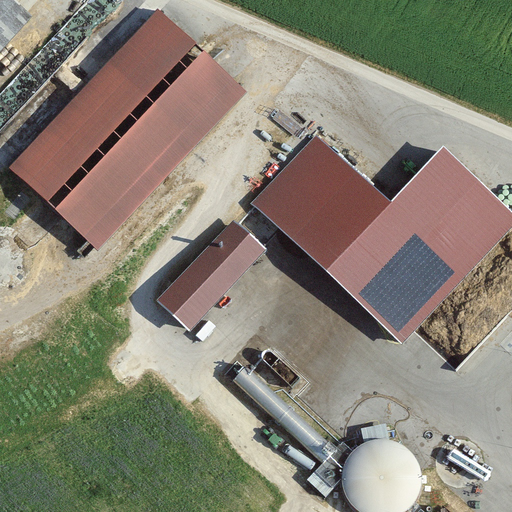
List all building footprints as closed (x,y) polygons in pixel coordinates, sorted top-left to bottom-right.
[(9,0),(0,0),(0,42),(21,20),(5,5),(9,0)] [(0,175),(83,257),(239,99),(152,13),(0,166),(0,175)] [(511,228),(511,203),(448,147),(398,203),(317,131),(253,203),(411,343),(511,228)] [(160,298),(196,332),(272,251),(236,217),(160,298)] [(0,291),(12,289),(21,281),(27,270),(29,258),(26,246),(18,236),(7,230),(0,229),(0,291)] [(401,511),(417,511),(420,445),(358,443),(356,510),(401,511)]
